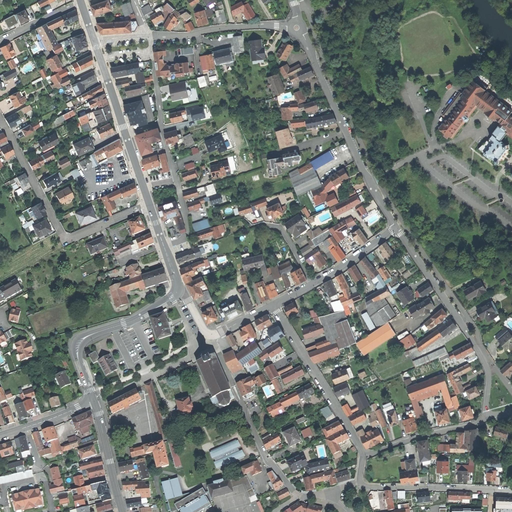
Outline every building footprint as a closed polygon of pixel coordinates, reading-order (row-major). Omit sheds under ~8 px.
[(96,15),(112,10),(109,1),(92,6),(94,11),(96,15)] [(130,15),(134,14),(130,2),(122,5),(126,17),(130,15)] [(243,2),(232,7),(234,15),(243,10),(249,20),(252,18),(256,16),(248,4),(245,6),(245,5),(243,2)] [(172,13),(175,10),(168,3),(165,6),(172,13)] [(153,11),(149,5),(141,9),(145,16),(147,14),(153,11)] [(220,10),(216,11),(219,24),(221,23),(227,22),(223,9),(220,10)] [(25,21),(28,19),(23,10),(14,15),(16,20),(17,19),(20,23),(21,24),(23,23),(25,22),(25,21)] [(170,16),(165,25),(171,30),(173,27),(175,27),(176,26),(177,24),(178,25),(178,23),(179,22),(177,20),(178,19),(178,17),(180,15),(175,10),(170,16)] [(201,12),(197,13),(195,13),(199,26),(203,25),(209,23),(205,10),(201,12)] [(75,11),(60,17),(63,22),(64,26),(73,21),(78,19),(75,11)] [(155,24),(157,23),(162,20),(164,19),(160,11),(157,13),(154,14),(151,16),(153,21),(155,24)] [(188,22),(194,16),(188,11),(183,16),(188,22)] [(18,23),(16,20),(14,15),(3,20),(7,28),(18,23)] [(60,17),(45,24),(48,29),(49,28),(63,22),(60,17)] [(115,33),(133,32),(132,21),(98,24),(99,28),(100,32),(103,34),(115,33)] [(188,24),(185,25),(189,32),(195,28),(191,22),(188,24)] [(56,43),(49,28),(48,29),(45,24),(37,29),(39,33),(37,34),(43,47),(45,45),(47,50),(56,45),(55,43),(56,43)] [(83,34),(71,38),(75,52),(82,50),(81,48),(87,47),(85,41),(83,34)] [(242,51),(244,51),(242,36),(235,37),(237,52),(238,55),(242,55),(242,51)] [(263,59),(266,58),(265,48),(262,48),(261,40),(256,41),(250,42),(252,60),(264,59),(263,59)] [(293,47),(284,43),(277,56),(285,60),(289,53),(293,47)] [(1,48),(6,59),(14,54),(12,51),(11,49),(9,44),(1,48)] [(52,48),(55,54),(58,52),(62,50),(59,44),(52,48)] [(182,55),(194,53),(193,47),(181,49),(182,55)] [(233,60),(231,49),(223,51),(219,52),(215,53),(217,64),(224,63),(233,60)] [(204,71),(216,68),(213,54),(200,57),(202,63),(204,71)] [(60,66),(61,66),(55,55),(46,60),(52,71),(60,66)] [(90,56),(77,63),(80,70),(93,63),(92,60),(90,56)] [(177,74),(185,73),(189,72),(189,68),(188,62),(181,63),(181,64),(179,63),(178,63),(178,64),(178,66),(176,66),(176,64),(170,65),(170,66),(167,67),(167,64),(164,64),(164,62),(156,62),(157,69),(157,76),(164,76),(165,79),(167,78),(166,77),(170,77),(170,74),(177,74)] [(75,72),(80,70),(77,63),(71,65),(75,72)] [(127,65),(129,75),(133,74),(136,74),(138,83),(145,81),(145,79),(144,72),(141,72),(139,63),(127,65)] [(115,77),(129,75),(127,65),(112,68),(114,74),(115,77)] [(281,72),(285,79),(293,75),(302,70),(300,66),(291,71),(287,65),(280,69),(281,72)] [(297,73),(289,77),(292,82),(296,80),(297,82),(300,80),(301,81),(314,75),(313,72),(311,67),(297,73)] [(43,78),(48,76),(44,68),(39,70),(43,78)] [(14,69),(3,74),(4,76),(6,80),(17,75),(16,74),(14,69)] [(75,94),(84,91),(81,84),(94,78),(93,76),(92,72),(71,82),(73,85),(71,85),(75,94)] [(59,76),(57,73),(50,77),(54,84),(51,85),(54,91),(70,82),(68,78),(62,81),(59,76)] [(274,95),(284,91),(282,85),(278,74),(268,78),(270,82),(268,83),(267,84),(268,87),(270,87),(271,87),(274,95)] [(204,76),(198,78),(200,87),(207,85),(204,76)] [(511,116),(510,115),(511,112),(511,111),(485,91),(488,88),(475,78),(463,94),(461,93),(444,114),(448,116),(439,128),(452,138),(465,121),(467,121),(468,121),(468,120),(468,118),(477,105),(486,112),(485,113),(495,120),(496,119),(501,124),(499,126),(492,135),(493,135),(489,141),(487,140),(484,145),(483,144),(478,149),(490,159),(491,158),(495,161),(495,164),(500,163),(499,160),(507,149),(510,149),(510,145),(507,145),(501,141),(507,133),(511,137),(511,116)] [(119,88),(130,86),(129,80),(117,83),(119,88)] [(173,101),(189,97),(187,90),(185,82),(170,85),(171,89),(170,89),(172,95),(173,101)] [(142,87),(142,84),(126,88),(127,92),(128,95),(143,92),(142,87)] [(89,99),(89,98),(102,91),(101,88),(100,85),(81,96),(83,100),(85,98),(86,100),(89,99)] [(294,94),(299,104),(305,101),(301,91),(294,94)] [(23,102),(21,98),(18,92),(9,96),(12,102),(14,107),(23,102)] [(90,108),(92,112),(107,105),(105,101),(103,94),(87,103),(89,108),(90,108)] [(71,101),(66,104),(70,111),(72,110),(76,108),(75,107),(73,107),(71,101)] [(142,101),(128,105),(130,112),(131,116),(129,116),(132,125),(134,125),(140,123),(140,126),(148,124),(145,113),(143,114),(142,109),(144,109),(142,101)] [(316,101),(305,105),(305,108),(307,113),(319,109),(318,105),(316,101)] [(185,107),(186,111),(187,115),(192,114),(193,119),(194,121),(206,118),(204,107),(199,108),(199,104),(185,107)] [(21,109),(23,113),(31,109),(29,105),(21,109)] [(80,124),(87,122),(95,118),(97,123),(111,117),(109,112),(107,105),(92,112),(78,118),(80,124)] [(291,110),(291,107),(283,108),(284,120),(292,120),(291,110)] [(24,116),(23,113),(21,109),(15,112),(16,113),(19,119),(24,116)] [(74,115),(72,110),(70,111),(63,115),(60,117),(53,121),(55,125),(74,115)] [(183,117),(182,111),(171,114),(171,118),(173,123),(184,121),(183,117)] [(21,122),(19,119),(16,113),(5,119),(8,124),(10,128),(21,122)] [(316,118),(318,127),(337,123),(335,119),(333,114),(316,118)] [(307,128),(318,127),(316,118),(306,119),(306,124),(307,128)] [(29,124),(33,131),(40,127),(36,121),(29,124)] [(100,138),(113,132),(111,128),(108,123),(99,127),(100,130),(96,131),(100,138)] [(24,136),(33,131),(29,124),(21,129),(23,133),(24,136)] [(144,155),(159,149),(156,142),(162,140),(161,138),(158,130),(159,130),(159,129),(138,136),(140,145),(140,148),(142,152),(143,151),(144,155)] [(293,144),(288,129),(276,132),(281,148),(293,144)] [(178,135),(177,131),(166,134),(168,142),(168,144),(179,141),(179,140),(182,139),(181,134),(178,135)] [(191,134),(184,137),(189,147),(195,144),(191,134)] [(53,135),(38,143),(40,147),(42,150),(57,142),(53,135)] [(220,152),(227,149),(222,136),(206,142),(209,149),(210,152),(219,148),(220,152)] [(73,145),(78,155),(92,148),(90,144),(88,138),(73,145)] [(106,158),(122,150),(120,145),(118,139),(86,156),(87,158),(78,163),(81,169),(82,168),(84,172),(92,167),(99,164),(99,165),(101,164),(105,162),(106,158)] [(11,155),(14,154),(9,145),(2,148),(0,149),(5,160),(10,157),(9,156),(11,155)] [(50,151),(41,156),(45,163),(45,165),(55,160),(50,151)] [(310,162),(311,163),(313,167),(315,170),(335,159),(330,151),(310,162)] [(284,158),(285,166),(299,163),(299,162),(301,159),(301,158),(301,156),(298,154),(297,152),(284,154),(284,158)] [(165,172),(170,171),(166,153),(161,155),(165,172)] [(45,163),(41,156),(29,162),(31,167),(33,170),(45,163)] [(108,169),(121,163),(119,160),(117,156),(101,164),(99,165),(94,168),(99,180),(107,177),(103,168),(107,166),(108,169)] [(156,166),(161,164),(158,156),(143,161),(146,169),(150,168),(151,170),(153,169),(157,168),(156,166)] [(68,157),(59,162),(62,169),(72,164),(68,157)] [(283,168),(285,166),(284,158),(279,159),(279,158),(268,160),(271,175),(272,176),(282,174),(280,167),(283,168)] [(231,171),(228,161),(219,163),(219,164),(211,166),(214,178),(219,177),(223,176),(222,173),(231,171)] [(193,163),(185,165),(187,171),(195,168),(194,167),(196,167),(195,165),(194,165),(193,163)] [(320,187),(322,186),(316,173),(315,170),(313,167),(311,163),(299,170),(299,169),(290,174),(298,196),(311,190),(316,189),(320,187)] [(80,175),(77,169),(71,172),(74,179),(80,175)] [(330,177),(334,183),(335,185),(349,177),(347,174),(344,169),(330,177)] [(195,170),(182,174),(185,181),(190,180),(197,177),(195,170)] [(26,185),(25,183),(26,182),(28,181),(24,173),(16,177),(20,185),(21,187),(26,185)] [(56,173),(43,180),(45,184),(47,188),(53,184),(54,185),(60,182),(56,173)] [(327,190),(334,183),(330,177),(321,187),(322,190),(327,189),(327,190)] [(122,198),(136,191),(134,187),(133,183),(101,198),(107,211),(115,208),(111,199),(121,195),(122,198)] [(214,184),(204,187),(205,190),(207,197),(217,194),(214,184)] [(59,194),(56,196),(60,204),(73,197),(68,187),(58,192),(59,194)] [(318,205),(327,201),(327,200),(325,197),(322,190),(321,187),(312,191),(312,192),(318,205)] [(198,192),(197,189),(183,193),(184,196),(185,200),(199,195),(198,192)] [(220,193),(204,198),(205,202),(210,200),(212,205),(223,201),(220,193)] [(335,193),(325,197),(327,200),(330,207),(339,203),(335,193)] [(330,208),(334,216),(339,214),(351,208),(361,202),(357,195),(330,208)] [(265,198),(256,202),(259,207),(268,204),(265,198)] [(174,216),(180,214),(176,202),(175,202),(175,200),(172,201),(172,203),(159,207),(160,211),(163,220),(174,216)] [(202,207),(201,203),(200,200),(188,204),(190,209),(190,211),(195,209),(195,211),(199,210),(198,208),(202,207)] [(30,206),(35,216),(44,212),(42,208),(39,201),(30,206)] [(256,202),(238,208),(241,215),(254,211),(260,209),(259,207),(256,202)] [(279,203),(267,209),(270,216),(272,215),(273,217),(274,219),(284,214),(279,203)] [(361,216),(367,212),(362,206),(356,210),(361,216)] [(90,207),(75,214),(78,220),(80,225),(95,218),(90,207)] [(306,207),(303,209),(308,218),(311,216),(306,207)] [(185,229),(180,214),(174,216),(178,226),(180,230),(184,229),(185,229)] [(304,225),(298,216),(286,224),(292,234),(296,239),(308,231),(309,230),(305,224),(304,225)] [(344,220),(348,228),(356,224),(351,217),(344,220)] [(134,234),(145,230),(144,227),(145,227),(144,225),(143,222),(142,223),(139,218),(125,224),(127,229),(131,228),(131,229),(129,230),(130,234),(133,233),(134,234)] [(41,230),(48,226),(47,224),(44,219),(32,225),(37,235),(42,232),(41,230)] [(207,219),(192,224),(195,232),(210,227),(207,219)] [(342,232),(348,228),(344,220),(329,229),(338,242),(345,238),(342,232)] [(218,226),(197,233),(199,239),(214,235),(214,236),(215,239),(222,237),(221,234),(225,232),(223,224),(218,226)] [(313,242),(316,246),(325,241),(328,239),(333,245),(329,248),(331,250),(330,250),(338,261),(341,260),(346,256),(338,245),(333,236),(332,237),(328,231),(324,233),(322,234),(319,228),(312,232),(308,234),(311,239),(312,239),(313,242)] [(360,229),(352,234),(356,240),(358,239),(359,241),(362,245),(368,240),(360,229)] [(151,234),(136,240),(140,250),(154,244),(153,241),(151,234)] [(93,242),(87,245),(91,254),(107,248),(103,238),(93,242)] [(300,251),(304,257),(317,248),(313,242),(312,239),(311,239),(308,242),(310,245),(300,251)] [(388,260),(395,255),(386,242),(382,245),(379,247),(383,252),(382,253),(385,257),(386,256),(388,260)] [(122,246),(121,246),(117,248),(119,253),(132,248),(130,243),(122,246)] [(188,251),(176,256),(177,259),(178,263),(195,256),(194,254),(200,252),(198,247),(188,251)] [(310,260),(314,258),(320,267),(322,266),(327,263),(317,248),(305,257),(308,262),(310,260)] [(372,253),(366,257),(369,262),(375,257),(372,253)] [(265,275),(269,274),(267,269),(263,255),(242,260),(245,270),(262,266),(265,275)] [(360,262),(373,279),(379,274),(369,262),(366,257),(362,260),(360,262)] [(282,274),(281,275),(286,288),(290,286),(286,273),(291,270),(292,273),(291,274),(297,285),(299,284),(306,280),(300,268),(300,269),(297,270),(295,268),(293,269),(289,261),(279,267),(282,274)] [(196,268),(199,267),(197,262),(191,264),(191,265),(194,272),(197,271),(196,268)] [(131,279),(141,275),(141,274),(140,271),(140,269),(139,269),(137,265),(127,269),(129,273),(127,274),(128,276),(129,275),(131,279)] [(195,275),(194,272),(191,265),(181,270),(183,274),(186,283),(192,280),(191,277),(195,275)] [(264,277),(265,282),(281,277),(277,265),(267,269),(269,274),(269,275),(264,277)] [(356,282),(363,278),(355,265),(352,267),(348,269),(356,282)] [(383,267),(378,270),(385,280),(390,277),(383,267)] [(142,276),(146,289),(167,281),(165,276),(163,269),(142,276)] [(344,289),(348,287),(349,287),(342,274),(339,276),(336,277),(342,290),(344,289)] [(387,286),(379,274),(373,279),(372,280),(380,290),(387,286)] [(102,289),(107,288),(103,276),(98,278),(102,289)] [(140,290),(146,289),(142,276),(120,284),(117,285),(112,287),(110,287),(117,307),(127,304),(123,290),(134,289),(139,288),(140,290)] [(202,277),(187,284),(191,291),(193,295),(198,304),(204,301),(211,298),(208,288),(205,284),(202,277)] [(241,295),(247,311),(250,309),(253,308),(247,292),(246,293),(242,284),(248,282),(247,278),(236,281),(241,294),(241,295)] [(0,288),(0,302),(22,290),(16,279),(0,288)] [(326,288),(327,291),(330,297),(337,294),(334,287),(331,280),(324,284),(326,288)] [(255,283),(262,302),(264,301),(270,299),(265,285),(264,281),(255,283)] [(478,295),(486,291),(480,282),(466,290),(470,298),(475,295),(477,294),(478,295)] [(266,286),(271,299),(275,296),(278,295),(274,283),(266,286)] [(397,292),(406,285),(404,283),(395,289),(397,292)] [(423,297),(433,290),(431,286),(428,283),(418,290),(423,297)] [(370,317),(371,316),(388,304),(384,298),(391,294),(387,286),(380,290),(366,298),(367,307),(369,314),(370,317)] [(411,293),(407,287),(397,293),(402,300),(405,304),(414,298),(411,293)] [(359,292),(350,295),(353,302),(362,298),(359,292)] [(332,303),(340,299),(338,296),(337,294),(330,297),(332,303)] [(353,302),(350,295),(346,297),(344,298),(340,299),(343,306),(347,304),(353,302)] [(416,306),(422,314),(425,312),(427,315),(431,312),(429,310),(435,307),(432,302),(429,298),(416,306)] [(343,306),(340,299),(332,303),(332,304),(335,312),(344,309),(343,306)] [(238,301),(220,310),(226,320),(234,316),(243,311),(238,301)] [(356,311),(353,302),(347,304),(348,307),(350,306),(350,308),(352,307),(354,312),(356,311)] [(488,321),(497,316),(494,311),(489,302),(477,310),(481,317),(482,319),(485,317),(488,321)] [(290,316),(298,311),(294,303),(286,307),(287,311),(290,316)] [(348,307),(347,304),(343,306),(344,309),(345,310),(346,315),(351,313),(348,307)] [(388,304),(371,316),(379,327),(391,319),(392,320),(397,316),(388,304)] [(414,319),(422,314),(416,306),(416,305),(408,309),(410,312),(413,316),(414,319)] [(212,307),(208,308),(209,310),(202,313),(205,318),(208,324),(218,318),(212,307)] [(320,309),(309,311),(310,317),(321,316),(320,309)] [(431,318),(437,324),(439,322),(443,319),(447,315),(446,313),(442,309),(431,318)] [(10,321),(18,323),(21,311),(17,310),(16,312),(12,311),(10,321)] [(332,344),(337,342),(336,339),(339,337),(335,324),(348,319),(346,315),(345,310),(324,316),(320,317),(322,324),(324,329),(325,332),(328,340),(330,339),(331,344),(332,344)] [(370,330),(375,328),(367,312),(362,315),(370,330)] [(168,319),(166,320),(166,318),(165,318),(163,313),(151,318),(158,339),(171,334),(169,329),(169,327),(171,327),(169,324),(168,319)] [(258,325),(259,329),(260,330),(273,323),(270,319),(270,318),(269,315),(268,315),(261,318),(255,321),(258,325)] [(437,324),(431,318),(424,323),(429,330),(437,324)] [(336,339),(337,342),(340,350),(357,343),(348,319),(335,324),(339,337),(336,339)] [(451,319),(438,329),(441,334),(443,336),(448,333),(450,331),(456,326),(454,323),(451,319)] [(365,355),(396,334),(388,322),(357,343),(365,355)] [(249,340),(257,336),(250,324),(243,328),(244,331),(241,332),(243,336),(244,339),(248,338),(249,340)] [(325,332),(324,329),(322,324),(317,326),(304,330),(305,334),(307,339),(325,332)] [(273,330),(269,333),(274,342),(285,335),(282,330),(279,326),(275,329),(273,330)] [(4,334),(7,340),(16,335),(13,330),(13,329),(4,334)] [(441,334),(438,329),(417,344),(419,350),(441,334)] [(496,337),(500,341),(509,333),(506,329),(496,337)] [(511,350),(511,336),(509,333),(500,341),(506,348),(507,350),(509,348),(511,350)] [(226,336),(232,347),(236,345),(237,345),(231,334),(226,336)] [(406,348),(415,343),(410,335),(401,340),(406,348)] [(328,340),(306,349),(308,351),(309,353),(321,348),(331,344),(330,339),(328,340)] [(16,344),(19,352),(33,347),(31,343),(29,344),(27,340),(16,344)] [(257,345),(261,351),(266,347),(263,343),(262,341),(257,345)] [(340,350),(337,342),(332,344),(321,348),(309,353),(314,361),(325,356),(340,351),(340,350)] [(262,352),(261,351),(257,345),(256,343),(237,357),(242,365),(262,352)] [(278,343),(267,350),(270,355),(272,357),(283,350),(281,347),(278,343)] [(471,344),(454,352),(456,356),(458,360),(474,351),(473,349),(471,344)] [(22,361),(33,357),(32,352),(33,352),(33,347),(19,352),(22,361)] [(439,358),(448,354),(446,348),(424,357),(427,363),(439,358)] [(270,355),(267,350),(267,349),(259,355),(262,360),(270,355)] [(244,367),(242,365),(237,357),(233,350),(224,354),(227,362),(230,368),(233,373),(244,367)] [(106,375),(117,369),(113,361),(110,354),(100,359),(96,351),(89,355),(89,356),(93,363),(98,360),(106,375)] [(231,400),(234,398),(215,354),(209,357),(209,356),(202,359),(203,360),(197,362),(212,398),(211,399),(216,411),(229,405),(231,400)] [(511,370),(511,363),(511,362),(500,371),(505,376),(509,373),(511,370)] [(459,369),(458,369),(448,374),(457,394),(472,387),(471,385),(463,389),(457,376),(458,375),(459,376),(472,369),(471,367),(469,364),(459,369)] [(271,381),(278,377),(277,373),(272,365),(265,369),(271,381)] [(277,373),(278,377),(293,369),(291,366),(277,373)] [(281,377),(284,385),(304,375),(303,372),(300,367),(281,377)] [(335,383),(350,378),(346,369),(342,371),(341,368),(336,370),(337,373),(332,375),(333,378),(335,383)] [(57,379),(60,386),(61,388),(66,386),(71,384),(69,379),(70,379),(69,376),(67,376),(65,371),(55,376),(57,379)] [(251,379),(254,384),(257,382),(259,387),(266,383),(262,375),(255,378),(255,377),(251,379)] [(413,386),(407,388),(411,400),(414,410),(415,412),(422,410),(421,406),(419,407),(416,398),(427,394),(443,388),(445,397),(449,411),(455,409),(451,397),(444,375),(413,386)] [(254,385),(254,384),(251,379),(251,378),(237,384),(240,392),(243,397),(246,395),(252,392),(250,387),(254,385)] [(405,380),(407,388),(413,386),(410,378),(405,380)] [(281,387),(277,379),(271,381),(277,394),(283,391),(281,387)] [(161,438),(167,436),(166,436),(163,424),(163,422),(161,416),(152,382),(145,385),(148,391),(161,438)] [(337,396),(350,391),(347,383),(334,388),(337,396)] [(297,393),(300,399),(300,400),(304,398),(305,400),(309,398),(308,396),(314,393),(312,390),(310,385),(296,392),(297,393)] [(464,398),(469,396),(470,399),(480,394),(478,390),(476,386),(462,393),(464,398)] [(23,392),(23,393),(25,399),(32,397),(36,396),(33,389),(29,391),(29,390),(23,392)] [(129,406),(141,400),(136,390),(108,404),(113,414),(124,408),(129,406)] [(359,407),(361,410),(370,406),(362,390),(353,395),(359,407)] [(283,408),(300,399),(297,393),(280,401),(280,403),(283,408)] [(455,409),(459,407),(456,395),(451,397),(455,409)] [(54,398),(50,400),(52,408),(54,407),(60,406),(58,397),(54,398)] [(31,410),(34,409),(31,399),(23,402),(27,411),(31,410)] [(192,412),(191,410),(193,410),(190,400),(189,400),(189,399),(182,400),(177,402),(180,415),(192,412)] [(28,418),(23,403),(15,406),(21,420),(24,419),(28,418)] [(283,408),(280,403),(267,409),(269,413),(270,413),(272,417),(285,411),(283,409),(283,408)] [(11,423),(14,422),(8,407),(7,404),(2,406),(6,418),(5,418),(7,425),(11,423)] [(347,416),(361,410),(359,407),(351,411),(346,404),(344,406),(342,407),(347,416)] [(386,414),(388,414),(388,413),(395,411),(393,405),(384,409),(386,414)] [(329,406),(321,410),(326,419),(334,415),(329,406)] [(469,418),(474,417),(470,406),(460,409),(461,410),(459,411),(460,416),(462,415),(464,420),(469,418)] [(447,408),(442,410),(438,411),(436,411),(437,415),(437,416),(437,419),(438,419),(439,424),(444,423),(450,421),(447,408)] [(380,424),(382,428),(387,425),(379,409),(374,411),(375,413),(376,414),(380,424)] [(367,418),(363,410),(350,416),(354,424),(357,423),(367,418)] [(404,417),(405,420),(414,417),(415,419),(417,418),(415,412),(414,410),(406,412),(407,416),(404,417)] [(417,418),(424,416),(422,410),(415,412),(417,418)] [(394,425),(399,423),(395,411),(388,413),(388,414),(389,417),(387,418),(388,422),(390,422),(392,426),(394,425)] [(77,430),(79,430),(89,425),(94,424),(93,419),(91,413),(89,412),(73,419),(77,430)] [(376,426),(380,424),(376,414),(375,413),(371,414),(373,418),(370,419),(373,427),(376,426)] [(418,429),(415,419),(414,417),(405,420),(403,420),(407,433),(413,431),(418,429)] [(325,435),(327,434),(329,437),(343,430),(339,422),(332,425),(332,424),(331,424),(329,425),(330,426),(323,430),(325,435)] [(378,429),(383,438),(385,437),(382,428),(380,424),(376,426),(378,429)] [(89,425),(79,430),(81,433),(83,434),(90,431),(91,428),(89,425)] [(48,442),(51,441),(58,439),(54,427),(44,430),(42,431),(44,435),(45,435),(48,442)] [(494,435),(507,438),(509,430),(496,427),(495,430),(494,435)] [(301,432),(304,439),(312,435),(309,428),(301,432)] [(301,442),(294,429),(284,434),(289,444),(290,447),(301,442)] [(366,436),(366,435),(363,429),(357,432),(360,439),(362,438),(366,436)] [(368,435),(366,435),(366,436),(362,438),(365,444),(367,448),(384,439),(383,438),(378,429),(372,432),(371,430),(367,433),(368,435)] [(451,444),(451,451),(465,451),(465,449),(476,450),(479,429),(466,431),(464,446),(465,433),(462,433),(457,432),(457,444),(451,444)] [(333,455),(341,451),(338,445),(349,439),(347,436),(344,431),(326,440),(333,455)] [(39,452),(44,450),(38,432),(36,433),(32,434),(39,452)] [(274,445),(281,441),(278,433),(263,442),(265,448),(266,449),(271,447),(274,445)] [(22,453),(29,451),(25,436),(20,438),(18,439),(22,453)] [(68,439),(69,444),(77,442),(78,446),(83,444),(81,439),(75,436),(68,439)] [(175,467),(180,465),(172,437),(167,439),(175,467)] [(50,449),(52,453),(52,455),(55,454),(56,456),(63,454),(62,451),(61,447),(58,439),(51,441),(53,448),(50,449)] [(424,468),(428,467),(431,465),(432,462),(432,459),(431,457),(430,458),(428,440),(422,441),(418,442),(420,460),(423,460),(424,468)] [(130,450),(132,458),(153,452),(157,469),(168,466),(163,442),(144,447),(144,446),(136,448),(130,450)] [(218,468),(243,457),(241,451),(239,452),(237,448),(239,447),(237,442),(212,452),(218,468)] [(0,450),(2,457),(13,454),(10,443),(6,444),(0,446),(0,450)] [(93,446),(79,452),(80,456),(81,456),(82,460),(96,455),(95,453),(93,446)] [(41,457),(52,453),(50,449),(49,449),(49,448),(44,450),(39,452),(41,457)] [(292,472),(303,466),(300,459),(299,457),(288,462),(290,468),(292,472)] [(80,470),(103,465),(102,459),(95,461),(79,465),(80,470)] [(142,480),(149,478),(144,459),(136,461),(142,480)] [(406,461),(408,470),(418,468),(416,462),(415,462),(415,459),(406,461)] [(17,468),(18,473),(24,472),(23,466),(24,466),(22,460),(9,467),(9,470),(17,468)] [(469,467),(464,466),(464,471),(468,471),(468,472),(474,472),(474,460),(469,460),(469,467)] [(129,471),(134,470),(132,461),(119,464),(120,472),(122,472),(126,471),(126,473),(129,472),(129,471)] [(259,466),(257,461),(241,468),(243,472),(244,474),(246,474),(251,472),(253,476),(262,472),(259,466)] [(449,462),(438,461),(438,473),(442,473),(448,473),(449,462)] [(326,469),(329,468),(328,462),(319,464),(319,462),(313,464),(313,465),(308,467),(306,469),(309,476),(327,472),(326,469)] [(0,477),(0,483),(0,484),(33,477),(31,470),(29,470),(29,469),(28,465),(24,466),(23,466),(24,472),(18,473),(0,477)] [(90,478),(104,475),(103,471),(102,466),(88,470),(90,478)] [(55,481),(61,479),(58,467),(51,469),(52,473),(54,481),(55,481)] [(420,483),(418,468),(408,470),(403,471),(400,471),(402,482),(411,482),(420,483)] [(485,477),(487,477),(487,481),(491,481),(496,481),(496,470),(492,470),(492,469),(487,469),(487,474),(485,474),(485,477)] [(279,488),(278,487),(283,484),(282,483),(272,471),(268,474),(275,491),(279,488)] [(337,483),(333,471),(324,474),(311,476),(311,477),(304,478),(306,490),(314,489),(313,484),(320,482),(329,479),(331,485),(337,483)] [(339,473),(335,474),(337,483),(345,481),(350,479),(348,471),(339,473)] [(467,482),(467,480),(468,475),(468,472),(468,471),(464,471),(459,471),(458,475),(458,480),(458,482),(463,482),(467,482)] [(81,476),(74,478),(77,489),(84,487),(81,476)] [(230,481),(232,487),(243,484),(251,502),(257,500),(256,498),(247,476),(230,481)] [(61,479),(55,481),(56,485),(52,486),(51,484),(49,484),(51,494),(65,490),(63,484),(61,479)] [(172,509),(176,507),(175,505),(192,494),(192,493),(182,495),(177,479),(163,483),(164,485),(162,486),(163,493),(166,492),(166,494),(164,495),(166,502),(168,501),(169,504),(167,504),(168,511),(170,510),(172,509)] [(232,487),(230,481),(223,483),(223,480),(214,483),(214,480),(208,482),(209,486),(212,498),(223,495),(233,492),(232,487)] [(141,494),(141,499),(150,498),(149,485),(145,485),(145,481),(122,482),(124,490),(126,490),(131,490),(131,491),(132,491),(132,489),(136,489),(136,494),(141,494)] [(77,489),(72,490),(77,509),(86,506),(83,494),(97,490),(99,496),(100,497),(102,497),(103,502),(111,500),(110,495),(108,495),(107,490),(105,482),(84,487),(77,489)] [(175,505),(176,507),(178,510),(178,511),(181,509),(181,511),(180,511),(197,511),(200,511),(202,511),(203,511),(202,510),(204,509),(208,506),(209,508),(212,507),(206,496),(205,497),(204,496),(206,495),(203,488),(192,494),(175,505)] [(15,511),(43,506),(40,489),(27,492),(12,495),(15,511)] [(280,500),(290,495),(287,489),(277,494),(280,500)] [(419,503),(430,502),(429,492),(421,493),(418,494),(419,503)] [(70,503),(68,494),(58,496),(59,499),(60,505),(70,503)] [(133,507),(142,506),(141,499),(126,501),(127,506),(127,508),(133,507)] [(395,509),(392,499),(386,500),(389,510),(395,509)] [(96,505),(97,511),(101,511),(112,509),(111,506),(110,501),(96,505)] [(302,511),(306,511),(308,506),(303,505),(299,504),(299,502),(290,508),(292,511),(302,511)] [(509,506),(498,507),(498,511),(511,511),(511,503),(509,504),(509,506)]
